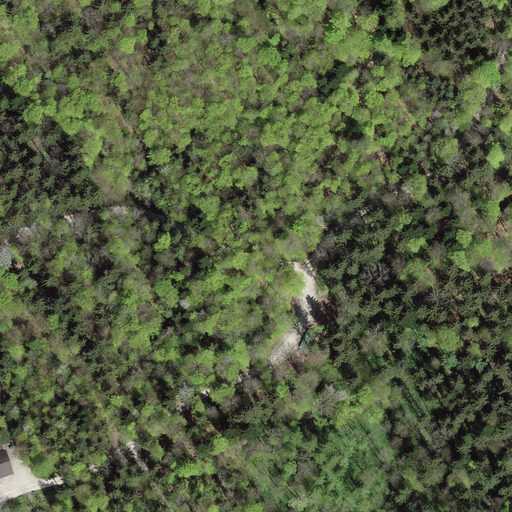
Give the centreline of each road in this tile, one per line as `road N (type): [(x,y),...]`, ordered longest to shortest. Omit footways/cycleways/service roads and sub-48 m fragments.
road 1 (track): [(0,246),(44,224),(137,211),(230,251),(301,269),(302,305),(282,347),(131,446)]
road 2 (track): [(511,29),(447,166),(371,205),(301,269)]
road 3 (track): [(131,446),(60,349),(39,328),(0,313)]
